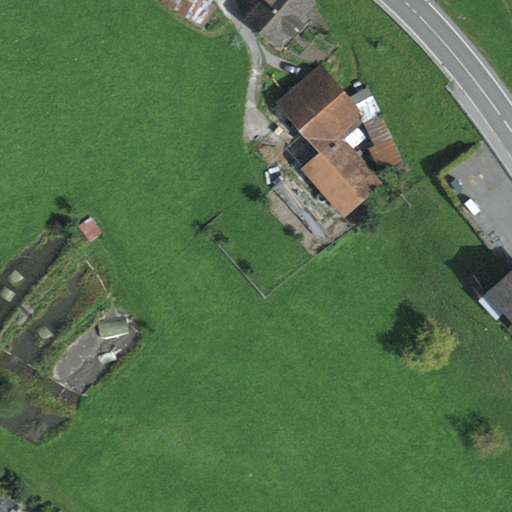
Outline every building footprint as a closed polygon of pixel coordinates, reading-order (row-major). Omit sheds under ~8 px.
[(292,32),(305,17),(301,13),(310,2),(307,0),(263,0),(249,16),(277,40),(287,28),(292,32)] [(361,138),(352,128),(364,117),(319,67),(281,100),(326,152),(320,158),(317,160),(306,170),(344,212),(379,182),(349,148),(361,138)] [(381,169),(402,159),(380,114),(367,121),(378,143),(370,147),(381,169)] [(275,188),(318,238),(326,231),(283,181),(275,188)] [(511,273),(490,292),(511,316),(511,273)]
